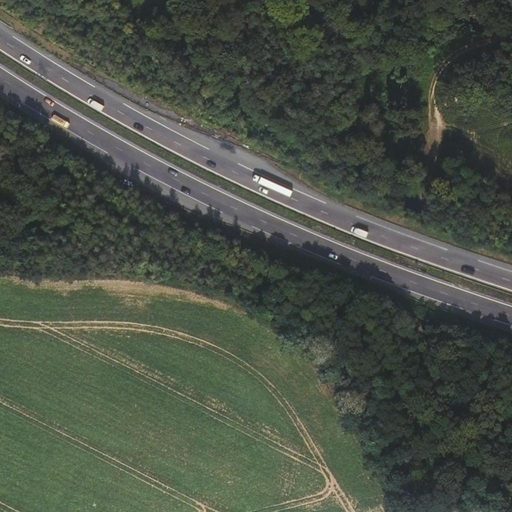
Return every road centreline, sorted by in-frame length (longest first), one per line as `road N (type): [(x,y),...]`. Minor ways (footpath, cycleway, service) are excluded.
road 1 (trunk): [(0,78),(108,149),(298,246),(511,318)]
road 2 (trunk): [(511,282),(291,202),(150,131),(0,40)]
road 3 (track): [(511,34),(462,49),(433,81),(416,299),(419,336),(439,388),(478,412),(511,412)]
